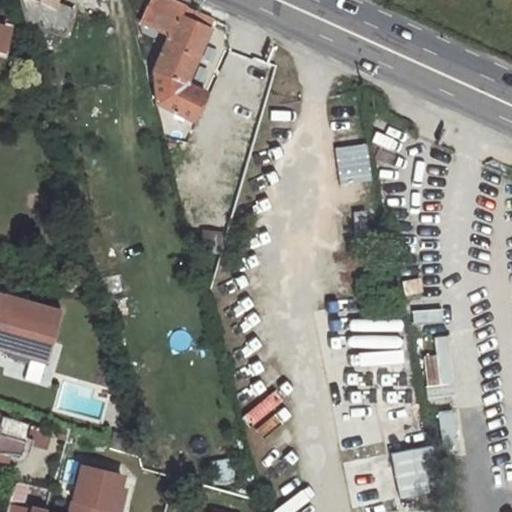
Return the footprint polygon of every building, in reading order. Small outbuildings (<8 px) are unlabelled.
[(75,8),(59,0),(20,0),(27,24),(62,40),(75,8)] [(172,0),(154,0),(144,24),(169,37),(154,70),(153,74),(158,105),(193,121),(205,94),(186,85),(210,30),(193,22),(198,12),(172,0)] [(339,183),(368,178),(362,144),(332,149),(339,183)] [(430,271),(431,231),(398,231),(397,270),(430,271)] [(0,293),(0,351),(10,354),(9,358),(28,364),(29,360),(46,365),(61,311),(0,293)] [(0,456),(0,457),(25,465),(32,442),(37,428),(12,421),(0,416),(0,456)] [(37,428),(32,442),(50,447),(54,434),(37,428)] [(62,511),(112,511),(118,473),(69,467),(62,511)] [(42,511),(21,506),(26,487),(12,484),(4,511),(42,511)]
